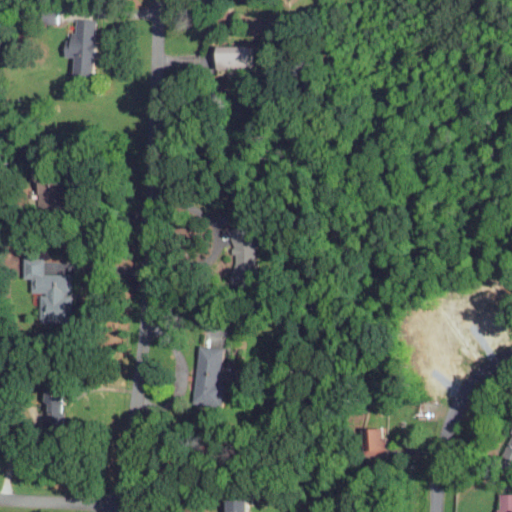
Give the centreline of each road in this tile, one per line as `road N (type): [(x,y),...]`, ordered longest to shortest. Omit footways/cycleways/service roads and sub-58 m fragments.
road 1 (residential): [(158,0),(146,300),(119,511)]
road 2 (residential): [(511,355),(473,381),(459,402),(441,460),(438,511)]
road 3 (residential): [(120,505),(0,498)]
